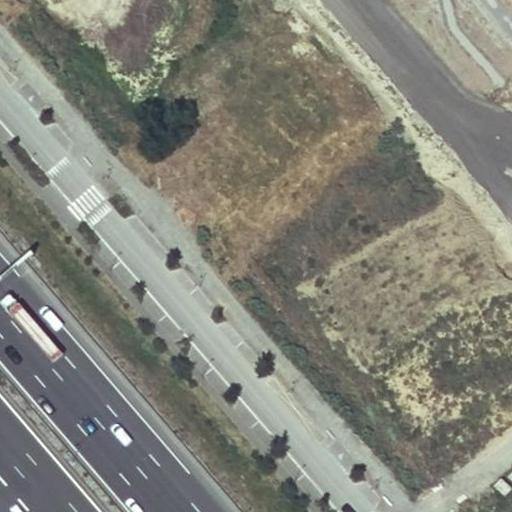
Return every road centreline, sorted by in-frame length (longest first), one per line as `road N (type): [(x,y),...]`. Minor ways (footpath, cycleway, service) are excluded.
road 1 (residential): [(357,511),(0,100)]
road 2 (motorway): [(176,511),(0,307)]
